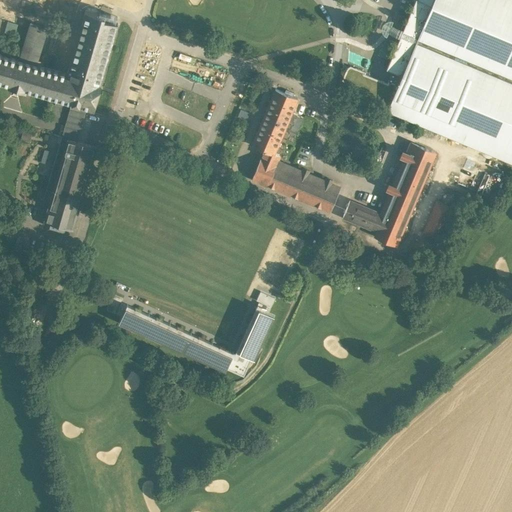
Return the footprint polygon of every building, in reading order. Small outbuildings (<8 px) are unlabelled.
[(511,0),(433,0),(431,5),(418,0),(415,0),(405,25),(403,24),(395,43),(397,44),(386,70),(392,73),(388,82),(397,86),(387,111),(511,163),(511,0)] [(103,15),(100,14),(100,15),(85,11),(66,74),(36,65),(47,29),(30,24),(19,60),(0,54),(0,81),(71,102),(71,103),(79,105),(94,109),(94,106),(97,107),(99,102),(96,102),(96,99),(99,100),(101,95),(98,94),(98,92),(102,93),(103,88),(100,87),(101,84),(100,84),(100,83),(103,84),(104,79),(102,78),(102,75),(105,76),(106,72),(104,71),(104,68),(107,69),(109,64),(106,63),(107,60),(109,61),(111,57),(108,56),(109,53),(111,54),(113,49),(110,48),(111,45),(114,46),(115,42),(112,41),(117,23),(104,20),(105,16),(103,16),(103,15)] [(15,34),(17,23),(7,21),(5,31),(15,34)] [(275,89),(251,146),(264,151),(273,155),(274,154),(297,98),(275,89)] [(71,105),(56,101),(54,106),(49,105),(47,111),(52,113),(50,122),(65,126),(70,106),(71,105)] [(79,105),(71,103),(71,105),(70,106),(65,126),(61,137),(68,139),(77,142),(85,113),(78,111),(79,105)] [(61,137),(43,200),(50,202),(68,139),(61,137)] [(77,142),(68,139),(50,202),(47,211),(76,219),(79,208),(80,209),(80,206),(79,206),(80,204),(81,204),(82,201),(81,201),(81,199),(82,199),(94,158),(93,158),(94,155),(96,155),(97,152),(95,152),(96,147),(77,142)] [(435,153),(414,144),(384,216),(349,201),(348,204),(346,204),(346,207),(347,208),(343,217),(377,232),(375,236),(396,245),(435,153)] [(50,165),(55,150),(45,147),(41,162),(50,165)] [(264,151),(252,179),(267,185),(276,165),(279,157),(274,154),(273,155),(264,151)] [(276,165),(267,185),(330,212),(338,192),(276,165)] [(4,168),(1,178),(8,181),(11,171),(4,168)] [(72,230),(76,219),(47,211),(44,221),(72,230)] [(281,287),(300,244),(288,239),(269,282),(281,287)] [(356,250),(332,240),(323,261),(347,271),(349,266),(356,250)] [(359,252),(356,250),(349,266),(353,268),(359,252)] [(275,298),(260,292),(256,301),(271,307),(275,298)] [(113,295),(106,309),(115,314),(122,299),(113,295)] [(126,304),(121,302),(116,313),(121,315),(126,304)] [(270,308),(258,302),(256,308),(259,310),(259,309),(267,313),(270,308)] [(235,353),(127,304),(126,304),(119,322),(225,371),(226,368),(244,376),(251,358),(254,360),(273,316),(259,310),(256,308),(255,308),(235,353)] [(75,339),(67,332),(43,361),(51,368),(75,339)]
